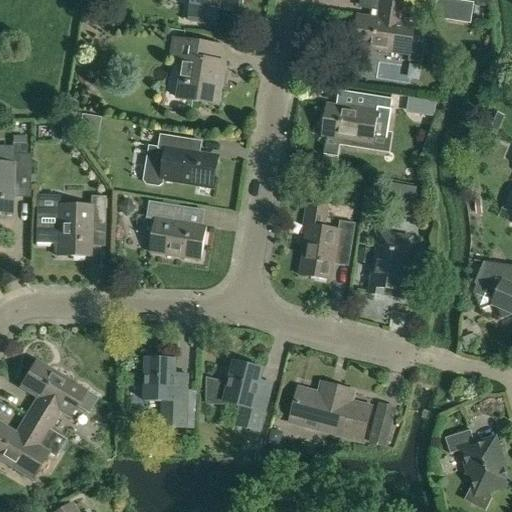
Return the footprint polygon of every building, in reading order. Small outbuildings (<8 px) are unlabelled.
[(188,20),(216,25),(219,9),(239,12),(240,0),(196,0),(195,5),(191,4),(188,20)] [(423,63),(426,39),(413,37),(415,25),(403,23),(405,15),(413,16),(415,0),(381,0),(378,19),(358,16),(353,47),(410,55),(409,61),(423,63)] [(218,104),(224,63),(218,62),(221,46),(173,38),(170,58),(183,60),(178,98),(218,104)] [(325,123),(323,136),(373,144),(374,137),(387,139),(393,99),(357,94),(355,109),(328,105),(327,109),(322,110),(321,120),(325,123)] [(434,118),(437,102),(411,98),(408,114),(434,118)] [(149,148),(145,182),(147,185),(160,187),(163,184),(164,180),(213,187),(218,157),(192,153),(194,140),(160,135),(158,148),(149,147),(149,148)] [(29,190),(30,155),(12,155),(12,164),(0,163),(0,214),(11,215),(12,190),(29,190)] [(104,231),(105,196),(91,196),(91,206),(57,205),(57,213),(36,213),(36,245),(57,245),(56,256),(90,257),(91,231),(104,231)] [(202,261),(207,226),(182,222),(184,207),(180,206),(181,202),(163,200),(163,203),(150,201),(147,217),(156,219),(151,252),(202,261)] [(351,257),(356,224),(340,222),(339,230),(324,228),(328,207),(311,205),(310,213),(306,212),(304,226),(308,227),(300,276),(332,280),(336,255),(351,257)] [(404,291),(413,238),(379,232),(369,294),(383,296),(385,288),(404,291)] [(511,314),(511,283),(510,283),(511,278),(511,265),(484,261),(475,284),(477,285),(474,293),(481,310),(492,305),(498,308),(502,319),(511,314)] [(187,416),(188,391),(175,391),(175,360),(145,359),(144,401),(162,402),(162,416),(187,416)] [(89,413),(97,399),(35,361),(19,387),(37,398),(26,416),(49,430),(60,412),(69,417),(76,406),(89,413)] [(262,432),(269,401),(257,398),(264,369),(235,361),(229,384),(207,378),(207,403),(225,404),(226,403),(241,407),(237,426),(262,432)] [(361,440),(370,406),(351,401),(353,391),(323,383),(320,395),(299,389),(290,421),(361,440)] [(65,440),(49,430),(26,416),(15,434),(0,424),(0,460),(32,479),(47,453),(55,458),(60,449),(63,451),(68,443),(65,441),(65,440)] [(386,447),(392,424),(376,419),(369,443),(386,447)] [(282,437),(279,432),(272,430),(269,442),(280,445),(282,437)] [(490,492),(511,485),(496,438),(475,444),(471,431),(446,439),(451,454),(461,450),(473,489),(470,490),(465,501),(486,511),(492,499),(490,492)] [(353,504),(358,495),(350,490),(345,498),(353,504)] [(83,511),(86,510),(80,500),(73,505),(72,503),(57,511),(83,511)]
